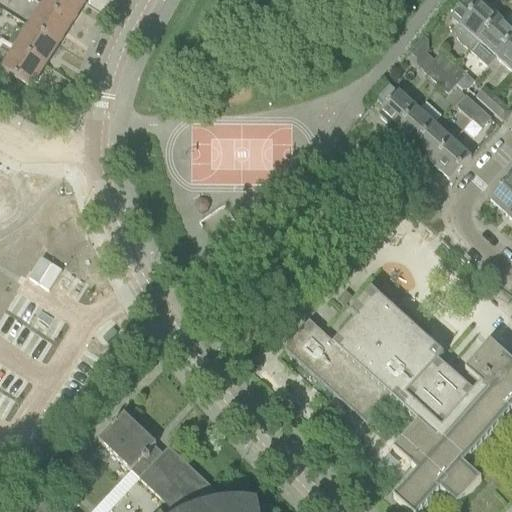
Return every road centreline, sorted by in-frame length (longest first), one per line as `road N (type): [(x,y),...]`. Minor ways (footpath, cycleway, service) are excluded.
road 1 (tertiary): [(333,511),(162,318),(107,210),(93,149)]
road 2 (tertiary): [(93,149),(111,64),(143,0)]
